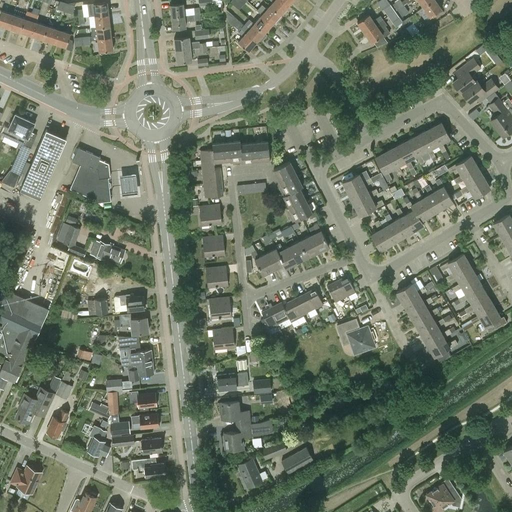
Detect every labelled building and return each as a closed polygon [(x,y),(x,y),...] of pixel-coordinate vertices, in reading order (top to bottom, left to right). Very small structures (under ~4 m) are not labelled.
[(270,5),(281,15),(288,6),(282,0),(270,0),(273,2),(270,5)] [(398,0),(393,4),(398,12),(402,9),(401,7),(404,5),(400,0),(398,0)] [(431,17),(442,9),(435,0),(433,0),(423,7),(419,10),(426,21),(431,17)] [(58,9),(64,11),(65,8),(67,8),(69,4),(60,1),(58,9)] [(109,14),(107,2),(88,4),(89,16),(95,16),(109,14)] [(172,16),(184,15),(183,3),(170,5),(172,16)] [(75,6),(69,4),(67,8),(65,8),(64,11),(72,14),(75,6)] [(273,24),(281,15),(270,5),(267,9),(262,4),(257,10),(262,14),(273,24)] [(402,9),(398,12),(402,17),(409,12),(404,5),(401,7),(402,9)] [(391,6),(384,10),(389,17),(392,15),(391,13),(394,11),(391,6)] [(75,10),(76,17),(80,17),(80,18),(84,18),(84,17),(83,9),(75,10)] [(0,14),(0,25),(9,28),(13,15),(1,11),(0,14)] [(20,32),(31,36),(35,23),(36,23),(39,15),(27,11),(24,19),(20,32)] [(399,17),(395,11),(394,11),(391,13),(392,15),(389,17),(393,22),(399,17)] [(184,15),(172,16),(173,28),(186,27),(185,21),(201,19),(200,13),(194,14),(184,15)] [(109,14),(95,16),(96,28),(110,26),(109,14)] [(273,24),(262,14),(254,23),(265,33),(273,24)] [(9,28),(20,32),(24,19),(13,15),(9,28)] [(236,23),(238,20),(233,15),(227,22),(234,28),(237,24),(236,23)] [(358,23),(365,33),(384,20),(380,15),(373,20),(369,15),(358,23)] [(80,17),(76,17),(77,26),(85,24),(84,17),(84,18),(80,18),(80,17)] [(407,28),(413,24),(409,17),(402,22),(406,29),(407,28)] [(244,25),(238,20),(236,23),(237,24),(234,28),(240,32),(242,29),(245,26),(244,25)] [(384,20),(365,33),(372,43),(383,35),(384,36),(390,32),(385,25),(387,24),(384,20)] [(35,23),(31,36),(43,39),(47,26),(36,23),(35,23)] [(245,24),(244,25),(245,26),(242,29),(247,32),(257,42),(260,38),(262,40),(267,34),(265,33),(254,23),(250,29),(245,24)] [(43,39),(54,43),(59,30),(47,26),(43,39)] [(90,40),(98,39),(111,38),(110,26),(96,28),(91,28),(92,36),(90,36),(90,40)] [(491,26),(483,30),(485,35),(494,31),(491,26)] [(195,29),(196,39),(210,37),(209,28),(195,29)] [(66,47),(70,34),(59,30),(54,43),(66,47)] [(257,42),(247,32),(238,42),(249,51),(257,42)] [(83,41),(84,45),(91,45),(90,40),(90,36),(81,37),(81,41),(83,41)] [(81,37),(74,38),(75,46),(84,45),(83,41),(81,41),(81,37)] [(175,50),(194,48),(199,48),(207,47),(206,42),(199,42),(199,41),(190,42),(190,37),(174,39),(175,50)] [(111,38),(98,39),(99,52),(113,50),(111,38)] [(476,57),(488,49),(484,43),(473,51),(476,57)] [(194,48),(175,50),(177,62),(193,60),(192,53),(195,53),(194,48)] [(481,68),(474,58),(455,73),(458,78),(453,82),(461,92),(462,92),(476,81),(471,75),(481,68)] [(511,89),(511,88),(511,79),(505,72),(500,77),(511,89)] [(477,80),(476,81),(462,92),(470,102),(482,92),(486,97),(498,88),(491,79),(482,87),(477,80)] [(511,123),(507,118),(511,114),(503,102),(499,97),(489,104),(498,115),(491,120),(503,136),(511,129),(511,123)] [(511,102),(509,98),(503,102),(511,114),(511,113),(511,102)] [(0,134),(22,144),(11,170),(20,174),(31,148),(24,145),(27,138),(28,138),(34,125),(33,122),(15,114),(9,128),(4,126),(0,133),(0,134)] [(442,143),(449,139),(441,123),(430,129),(438,145),(437,145),(442,153),(446,151),(442,143)] [(438,145),(430,129),(419,134),(427,150),(427,151),(431,159),(435,157),(431,149),(437,145),(438,145)] [(67,139),(46,130),(19,191),(40,200),(67,139)] [(427,150),(419,134),(408,140),(416,156),(420,165),(424,162),(420,154),(427,151),(427,150)] [(416,156),(408,140),(397,146),(406,162),(405,162),(409,170),(413,168),(409,160),(416,156)] [(260,160),(261,164),(270,163),(268,142),(241,144),(241,141),(212,144),(213,149),(200,150),(205,198),(223,196),(220,167),(215,168),(214,162),(233,160),(233,163),(260,160)] [(406,162),(397,146),(386,151),(395,167),(394,168),(398,176),(402,174),(398,166),(405,162),(406,162)] [(72,161),(80,165),(70,188),(96,199),(96,203),(111,201),(108,178),(110,178),(109,165),(99,160),(100,158),(78,148),(72,161)] [(395,167),(386,151),(375,157),(382,171),(387,182),(391,179),(387,171),(394,168),(395,167)] [(458,169),(461,175),(476,167),(471,157),(458,164),(457,164),(447,169),(449,174),(458,169)] [(293,222),(312,213),(300,189),(302,187),(289,162),(273,170),(281,184),(278,186),(291,213),(289,214),(293,222)] [(467,185),(468,186),(482,178),(476,167),(461,175),(453,180),(455,184),(464,179),(467,185)] [(365,185),(365,186),(373,182),(371,178),(363,182),(359,174),(343,182),(349,193),(365,185)] [(135,176),(119,178),(122,199),(137,197),(135,176)] [(433,192),(442,208),(453,202),(445,188),(439,178),(435,181),(439,188),(433,192)] [(462,194),(470,189),(474,197),(489,189),(482,178),(468,186),(467,185),(460,189),(462,194)] [(266,191),(265,183),(237,186),(238,194),(266,191)] [(349,193),(354,204),(370,196),(371,197),(379,193),(377,189),(369,193),(365,186),(365,185),(349,193)] [(423,198),(432,214),(442,208),(433,192),(428,185),(424,187),(429,195),(423,198)] [(394,191),(396,198),(406,194),(403,187),(394,191)] [(414,209),(421,220),(432,214),(423,198),(422,199),(418,191),(414,193),(418,201),(412,205),(410,202),(405,204),(410,212),(414,209)] [(370,196),(354,204),(360,216),(374,209),(384,204),(382,200),(374,204),(371,197),(370,196)] [(201,226),(222,224),(220,204),(199,207),(201,226)] [(393,222),(402,238),(413,231),(404,215),(399,208),(395,210),(400,218),(393,222)] [(414,209),(410,212),(404,215),(413,231),(424,225),(421,220),(414,209)] [(382,228),(392,244),(402,238),(393,222),(389,214),(384,217),(389,224),(382,228)] [(494,224),(500,234),(511,227),(511,219),(509,215),(494,224)] [(381,250),(392,244),(382,228),(378,221),(374,223),(378,230),(371,235),(381,250)] [(291,225),(294,230),(300,226),(298,222),(291,225)] [(316,233),(310,236),(318,252),(329,247),(318,224),(313,226),(316,233)] [(74,247),(81,229),(70,225),(63,243),(74,247)] [(294,232),(294,230),(291,225),(281,231),(282,233),(284,237),(294,232)] [(511,227),(500,234),(506,245),(511,241),(511,227)] [(204,257),(225,255),(223,235),(202,237),(204,257)] [(318,252),(310,236),(299,241),(307,258),(318,252)] [(120,262),(125,250),(100,240),(95,255),(104,259),(105,256),(120,262)] [(307,258),(299,241),(288,247),(297,263),(307,258)] [(276,249),(284,265),(286,269),(297,263),(288,247),(283,249),(280,243),(275,246),(276,249)] [(265,254),(273,270),(284,265),(276,249),(265,254)] [(262,276),(273,270),(265,254),(259,257),(255,251),(251,253),(262,276)] [(455,273),(470,264),(464,253),(451,260),(440,266),(443,269),(450,265),(454,272),(455,273)] [(74,261),(72,269),(86,273),(88,265),(74,261)] [(476,275),(470,264),(455,273),(454,272),(446,276),(449,280),(457,276),(460,283),(461,284),(476,275)] [(435,279),(437,278),(439,271),(436,265),(429,269),(435,279)] [(207,288),(228,285),(226,266),(205,268),(207,288)] [(463,287),(466,293),(467,294),(483,285),(476,275),(461,284),(460,283),(453,287),(455,291),(463,287)] [(339,280),(348,296),(355,292),(347,276),(339,280)] [(348,296),(339,280),(327,287),(335,302),(348,296)] [(397,291),(404,302),(420,293),(420,294),(427,290),(425,286),(418,290),(414,282),(397,291)] [(473,305),(489,296),(483,285),(467,294),(466,293),(459,297),(461,302),(469,297),(473,304),(473,305)] [(316,309),(323,305),(315,289),(307,293),(316,309)] [(316,309),(307,293),(295,299),(303,315),(316,309)] [(424,300),(420,294),(420,293),(404,302),(410,313),(426,303),(426,304),(433,301),(431,297),(424,300)] [(0,372),(0,373),(15,381),(25,358),(27,359),(44,320),(28,313),(31,306),(34,298),(28,296),(26,304),(4,294),(4,295),(2,294),(0,299),(1,300),(0,302),(0,351),(8,355),(0,372)] [(127,295),(115,296),(114,298),(115,311),(128,310),(128,311),(144,309),(143,296),(134,297),(133,294),(127,295)] [(475,308),(479,314),(480,316),(495,307),(489,296),(473,305),(473,304),(465,308),(467,312),(475,308)] [(96,314),(108,312),(106,297),(94,299),(96,314)] [(210,318),(231,316),(229,297),(208,299),(210,318)] [(303,315),(295,299),(283,306),(289,319),(290,322),(303,315)] [(289,319),(283,306),(281,303),(269,309),(278,325),(289,319)] [(430,311),(426,304),(426,303),(410,313),(416,323),(432,314),(432,315),(439,311),(437,307),(430,311)] [(500,319),(501,318),(495,307),(480,316),(479,314),(471,319),(474,323),(481,319),(489,332),(495,328),(496,329),(508,322),(507,322),(503,324),(500,319)] [(278,325),(269,309),(262,313),(270,329),(278,325)] [(121,327),(132,325),(133,335),(149,333),(147,318),(131,320),(130,312),(119,314),(121,327)] [(436,321),(432,315),(432,314),(416,323),(422,334),(438,325),(439,326),(445,322),(443,318),(436,321)] [(341,337),(347,334),(354,354),(375,347),(368,326),(359,329),(356,320),(337,326),(341,337)] [(442,332),(439,326),(438,325),(422,334),(428,345),(444,335),(445,337),(451,333),(449,329),(442,332)] [(214,349),(234,347),(232,328),(212,330),(214,349)] [(138,364),(153,363),(152,351),(137,352),(136,347),(141,346),(140,336),(119,335),(121,349),(127,348),(128,356),(121,357),(122,364),(138,362),(138,364)] [(449,343),(445,337),(444,335),(428,345),(434,356),(447,349),(448,349),(458,343),(455,339),(449,343)] [(236,346),(238,355),(246,352),(245,345),(236,346)] [(239,368),(249,368),(248,358),(238,359),(239,368)] [(139,376),(154,374),(153,363),(138,364),(138,368),(128,369),(129,380),(139,379),(139,376)] [(219,391),(236,389),(236,385),(248,383),(247,371),(234,373),(235,373),(218,375),(218,376),(216,377),(216,381),(218,382),(219,391)] [(254,393),(271,392),(270,378),(253,380),(254,393)] [(107,392),(122,391),(122,379),(106,380),(107,392)] [(56,393),(56,394),(67,399),(73,385),(61,380),(56,393)] [(29,423),(34,413),(45,417),(56,394),(56,393),(40,386),(34,400),(24,396),(21,403),(22,404),(16,417),(29,423)] [(108,392),(109,413),(118,413),(117,391),(108,392)] [(148,407),(156,406),(155,393),(138,395),(138,391),(129,391),(130,402),(138,401),(139,408),(140,408),(140,411),(148,410),(148,407)] [(236,418),(237,425),(250,424),(250,423),(249,411),(239,411),(238,401),(220,403),(222,420),(236,418)] [(95,412),(105,416),(108,408),(99,404),(95,412)] [(52,435),(53,434),(59,437),(62,430),(63,430),(67,422),(65,421),(69,413),(62,409),(58,418),(54,416),(47,431),(49,432),(48,433),(52,435)] [(158,418),(157,413),(131,415),(132,424),(140,423),(141,428),(159,426),(158,425),(160,424),(159,418),(158,418)] [(250,423),(250,424),(237,425),(237,432),(224,433),(225,450),(243,448),(242,437),(251,437),(251,435),(259,435),(273,430),(271,418),(260,422),(250,423)] [(119,422),(111,423),(112,435),(130,433),(128,421),(119,422)] [(107,431),(101,428),(94,424),(89,435),(93,437),(88,450),(89,451),(90,452),(92,453),(93,453),(99,455),(100,453),(106,456),(111,445),(105,442),(105,441),(103,440),(107,431)] [(112,436),(113,446),(134,444),(133,434),(112,436)] [(254,437),(255,446),(263,445),(263,436),(254,437)] [(157,452),(163,451),(161,437),(141,439),(143,454),(150,453),(150,457),(158,456),(157,452)] [(265,459),(287,450),(283,441),(262,450),(265,459)] [(306,447),(282,460),(289,472),(313,459),(306,447)] [(165,477),(164,463),(147,464),(147,458),(132,460),(133,469),(138,469),(138,472),(145,472),(145,477),(151,476),(151,478),(165,477)] [(247,486),(262,480),(253,458),(238,464),(247,486)] [(18,486),(32,493),(42,472),(40,471),(41,470),(40,469),(39,471),(37,470),(34,468),(34,467),(31,465),(29,466),(27,465),(25,471),(17,468),(11,482),(18,485),(18,486)] [(462,498),(453,485),(447,489),(443,483),(427,494),(434,505),(432,506),(435,511),(438,511),(444,509),(443,507),(454,500),(461,501),(462,498)] [(81,500),(80,499),(79,500),(76,500),(71,511),(73,511),(81,511),(82,509),(88,511),(90,511),(97,497),(96,497),(97,494),(91,492),(90,494),(85,491),(81,500)] [(106,511),(120,511),(122,509),(110,503),(106,511)]
